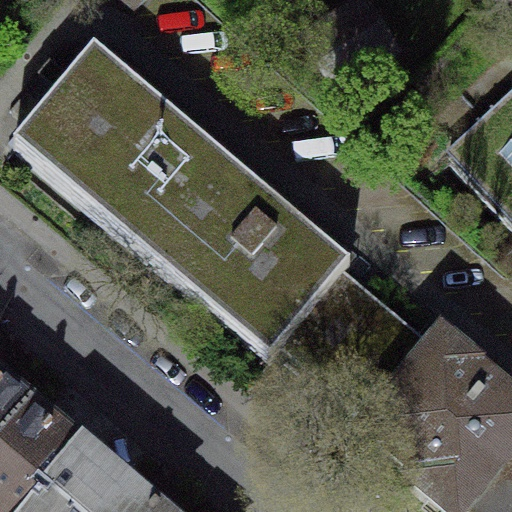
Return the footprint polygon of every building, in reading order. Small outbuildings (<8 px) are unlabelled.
[(385,38),(368,9),(299,49),(332,106),(401,65),(385,38)] [(361,422),(356,429),(413,476),(403,488),(432,511),(511,511),(511,385),(488,367),(492,361),(443,322),(421,348),(383,316),(342,281),(349,273),(95,58),(96,57),(94,56),(14,151),(269,368),(281,354),(321,389),(361,422)] [(511,94),(446,156),(511,227),(511,94)] [(0,446),(32,408),(30,406),(29,407),(6,388),(0,382),(0,446)] [(30,511),(82,451),(80,449),(80,450),(57,430),(34,411),(34,410),(32,408),(0,446),(0,511),(30,511)] [(117,511),(133,494),(131,492),(108,473),(85,454),(86,454),(82,451),(30,511),(117,511)] [(133,494),(117,511),(153,511),(136,497),(136,496),(133,494)]
